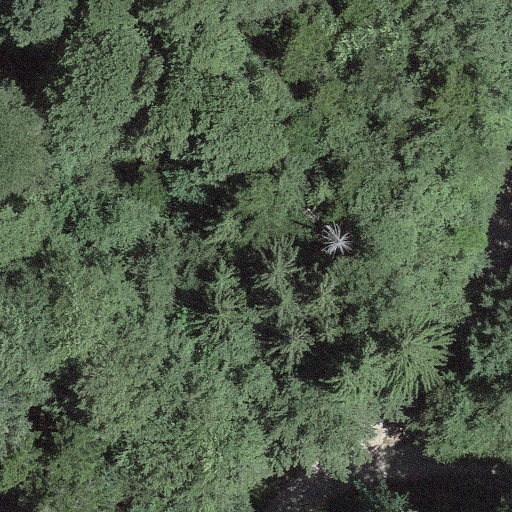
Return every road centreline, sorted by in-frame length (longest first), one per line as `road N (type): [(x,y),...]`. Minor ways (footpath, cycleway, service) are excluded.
road 1 (track): [(290,511),(456,335),(498,267),(511,220)]
road 2 (track): [(511,458),(345,450)]
